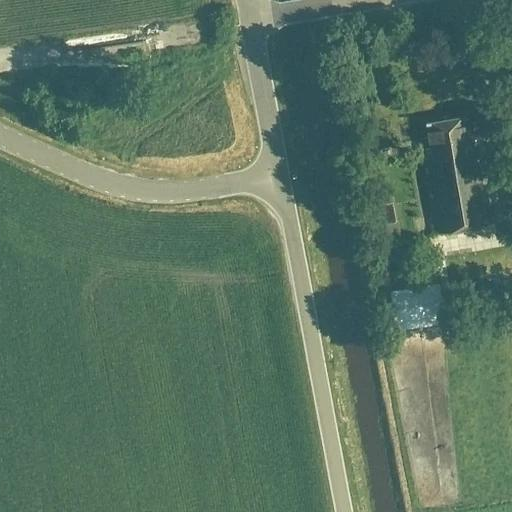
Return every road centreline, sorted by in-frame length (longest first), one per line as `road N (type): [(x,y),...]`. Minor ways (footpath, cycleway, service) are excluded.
road 1 (unclassified): [(338,511),(273,181)]
road 2 (unclassified): [(0,141),(145,193),(273,181)]
road 3 (unclassified): [(273,181),(250,20)]
road 4 (unclassified): [(250,20),(379,0)]
